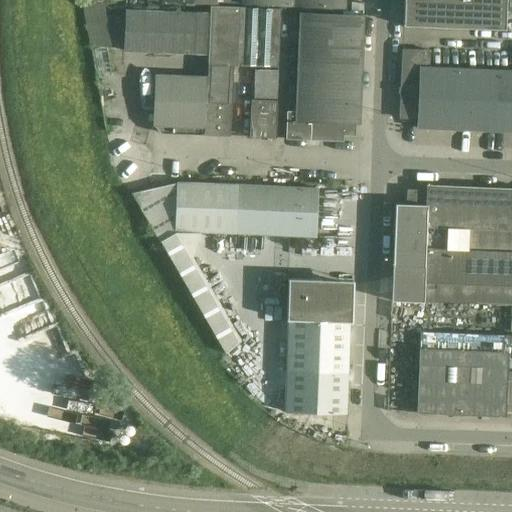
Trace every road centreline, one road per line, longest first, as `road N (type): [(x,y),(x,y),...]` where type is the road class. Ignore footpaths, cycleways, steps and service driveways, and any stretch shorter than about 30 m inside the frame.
road 1 (unclassified): [(379,163),(369,433),(511,438)]
road 2 (unclassified): [(379,163),(155,153)]
road 3 (unclassified): [(382,0),(379,163)]
road 4 (unclassified): [(0,471),(153,511)]
road 5 (unclassified): [(379,163),(511,168)]
